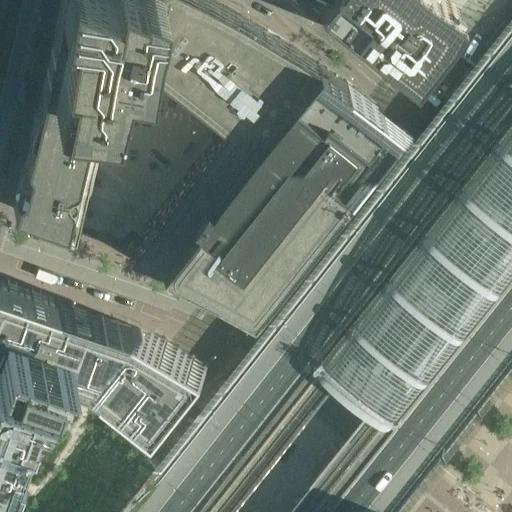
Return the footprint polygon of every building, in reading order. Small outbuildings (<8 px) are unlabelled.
[(141,87),(145,64),(155,0),(60,0),(56,30),(48,68),(118,83),(141,87)] [(442,228),(443,229),(444,227),(446,229),(476,190),(475,188),(476,187),(475,186),(477,184),(423,142),(422,143),(416,143),(414,142),(414,141),(418,137),(398,121),(393,127),(378,114),(382,108),(347,82),(317,61),(293,45),(268,29),(249,18),(236,11),(216,0),(155,0),(145,64),(223,125),(177,184),(139,233),(132,240),(133,241),(127,247),(160,260),(159,261),(194,276),(228,293),(234,296),(265,314),(273,320),(277,315),(279,316),(280,322),(279,324),(333,366),(334,364),(335,364),(337,362),(339,364),(369,326),(367,324),(369,322),(368,322),(370,319),(371,319),(372,318),(374,319),(405,280),(403,279),(404,277),(406,273),(407,274),(408,273),(410,274),(441,235),(442,236),(439,234),(440,232),(439,231),(442,228)] [(331,0),(410,61),(443,19),(418,0),(331,0)] [(511,37),(484,73),(453,114),(496,147),(317,371),(327,379),(378,420),(386,426),(511,267),(511,37)] [(106,128),(118,83),(48,68),(43,90),(29,151),(14,208),(45,219),(80,232),(106,128)] [(0,481),(4,474),(21,480),(30,453),(38,455),(59,395),(67,370),(95,380),(96,381),(159,431),(208,369),(139,328),(137,327),(0,279),(0,481)] [(162,468),(129,509),(132,511),(217,511),(167,472),(164,470),(162,468)]
